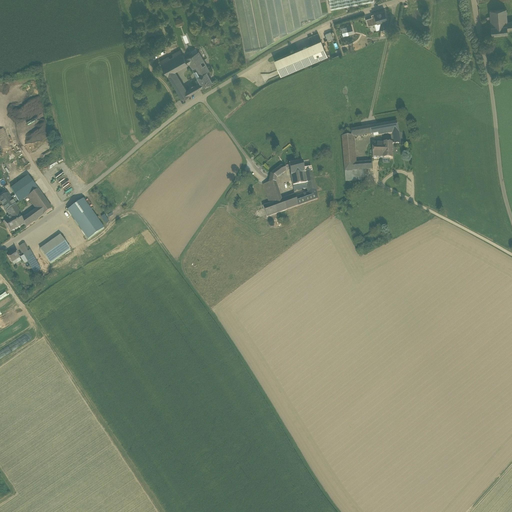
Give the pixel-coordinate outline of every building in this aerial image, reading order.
[(329,0),(331,9),(374,1),(373,0),(329,0)] [(490,10),(490,17),(491,20),(491,22),(507,20),(506,13),(506,11),(506,9),(490,10)] [(375,13),(377,23),(381,22),(387,20),(385,10),(375,13)] [(368,26),(375,24),(372,17),(366,19),(368,26)] [(177,26),(185,24),(183,18),(175,20),(177,26)] [(492,34),(508,33),(508,30),(507,24),(491,26),(492,34)] [(311,44),(318,59),(328,55),(321,40),(311,44)] [(275,60),(281,75),(318,59),(311,44),(275,60)] [(202,49),(185,59),(189,63),(190,63),(197,76),(207,71),(210,70),(202,57),(206,55),(202,49)] [(159,61),(162,66),(183,54),(180,50),(172,54),(173,56),(170,58),(169,56),(159,61)] [(190,95),(190,94),(187,90),(175,71),(189,63),(185,59),(183,54),(162,66),(182,99),(190,95)] [(196,84),(199,89),(203,87),(212,81),(207,71),(197,76),(200,82),(196,84)] [(196,84),(187,90),(190,94),(193,93),(196,91),(199,89),(196,84)] [(382,126),(370,128),(371,135),(375,134),(375,137),(393,134),(395,145),(401,145),(397,123),(382,126)] [(362,171),(364,171),(364,164),(356,164),(353,138),(354,138),(353,138),(356,137),(367,136),(366,128),(356,130),(351,131),(352,137),(342,138),(346,182),(366,180),(362,171)] [(373,159),(393,159),(393,144),(373,144),(373,159)] [(291,176),(304,174),(303,169),(302,162),(289,165),(291,176)] [(284,166),(280,167),(279,167),(270,174),(270,177),(276,179),(276,178),(286,172),(284,166)] [(291,176),(293,186),(306,184),(314,182),(312,172),(304,174),(291,176)] [(11,189),(15,196),(19,203),(28,197),(38,190),(28,177),(11,189)] [(64,180),(58,185),(66,196),(72,191),(64,180)] [(275,183),(275,182),(269,181),(268,183),(263,185),(269,204),(262,207),(266,217),(317,199),(314,182),(306,184),(307,189),(308,193),(296,197),(295,198),(295,196),(294,195),(281,200),(275,183)] [(52,210),(38,190),(28,197),(37,209),(32,212),(38,220),(52,210)] [(20,213),(15,206),(10,199),(8,194),(0,198),(0,201),(9,216),(7,217),(8,219),(19,214),(20,213)] [(15,206),(19,203),(15,196),(10,199),(15,206)] [(104,229),(83,200),(67,211),(88,240),(104,229)] [(35,222),(38,220),(32,212),(29,214),(35,222)] [(4,222),(10,233),(24,225),(22,220),(19,214),(8,219),(4,222)] [(26,228),(35,222),(29,214),(23,219),(22,220),(24,225),(26,228)] [(60,236),(40,250),(50,265),(70,250),(60,236)] [(19,247),(23,255),(29,252),(24,244),(19,247)] [(12,264),(12,263),(16,261),(19,259),(19,258),(14,251),(7,257),(12,264)] [(39,270),(29,252),(23,255),(24,256),(28,262),(33,273),(39,270)]
